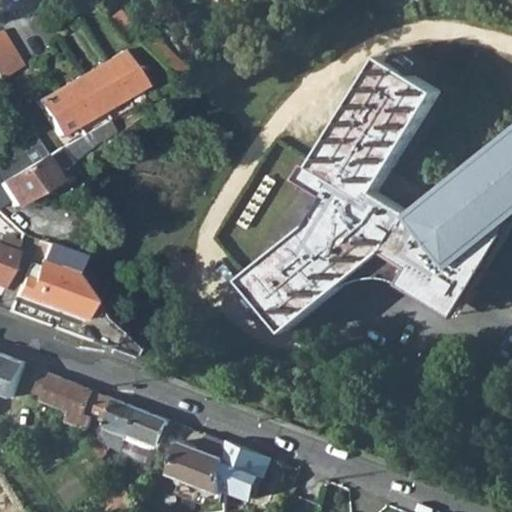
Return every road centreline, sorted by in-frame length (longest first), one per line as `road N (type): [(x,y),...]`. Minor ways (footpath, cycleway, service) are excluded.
road 1 (residential): [(471,511),(0,329)]
road 2 (unknown): [(273,129),(385,30),(413,21),(511,37)]
